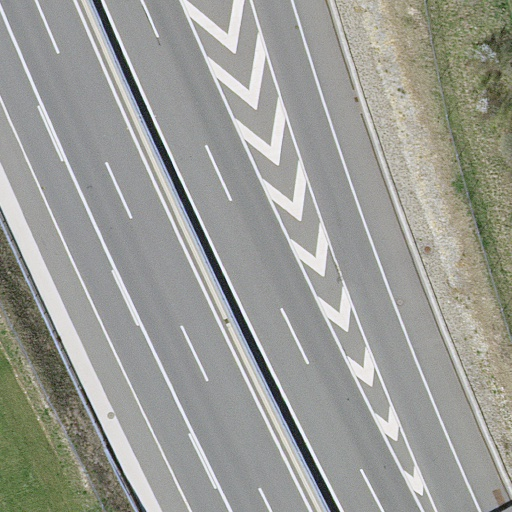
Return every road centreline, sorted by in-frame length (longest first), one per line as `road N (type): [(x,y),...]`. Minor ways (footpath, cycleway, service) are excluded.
road 1 (motorway): [(381,511),(141,0)]
road 2 (motorway): [(36,0),(270,511)]
road 3 (motorway): [(457,511),(358,269),(270,0)]
